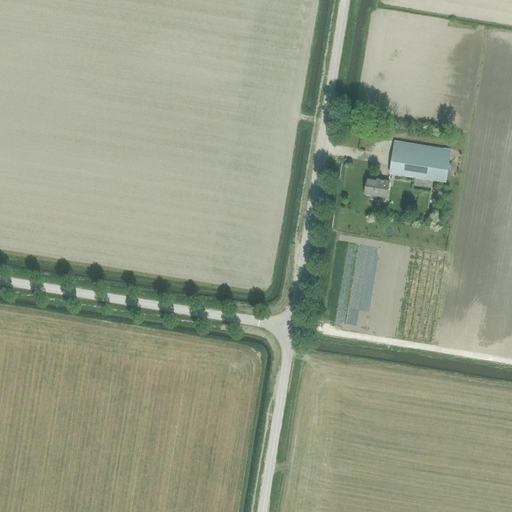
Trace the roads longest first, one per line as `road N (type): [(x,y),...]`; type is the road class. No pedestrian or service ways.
road 1 (unclassified): [(292,330),(345,0)]
road 2 (unclassified): [(292,330),(0,286)]
road 3 (unclassified): [(263,511),(292,330)]
